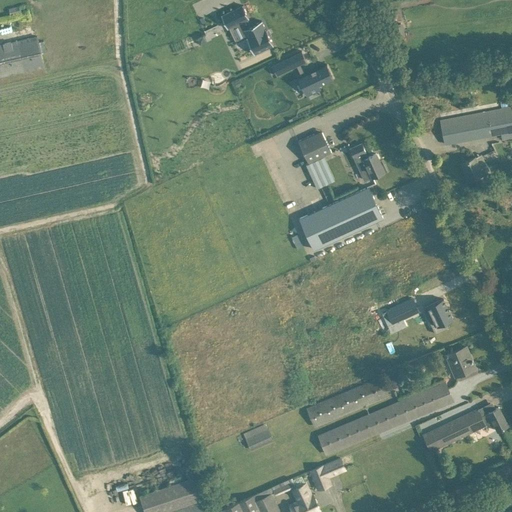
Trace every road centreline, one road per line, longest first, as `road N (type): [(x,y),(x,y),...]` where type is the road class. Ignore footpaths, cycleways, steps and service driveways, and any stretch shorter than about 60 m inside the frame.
road 1 (unclassified): [(511,341),(371,58),(350,32),(303,0)]
road 2 (track): [(0,425),(37,396),(88,511)]
road 3 (track): [(383,78),(511,65)]
road 4 (track): [(0,231),(118,204)]
